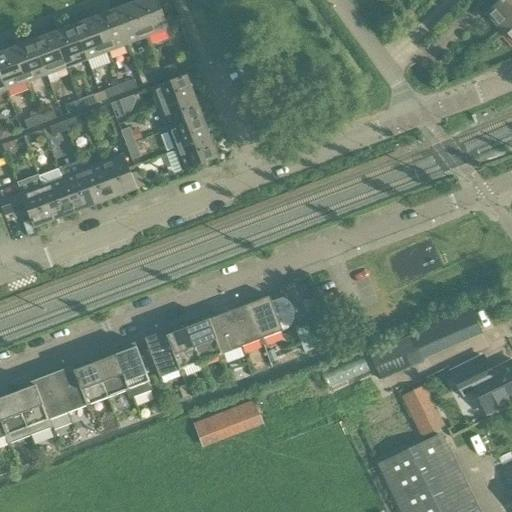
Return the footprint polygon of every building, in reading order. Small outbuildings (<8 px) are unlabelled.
[(157,0),(144,0),(135,4),(148,38),(169,30),(157,0)] [(511,0),(498,0),(484,14),(500,31),(511,19),(511,0)] [(135,4),(114,11),(127,46),(148,38),(135,4)] [(114,11),(94,19),(107,53),(127,46),(114,11)] [(94,19),(74,27),(87,61),(107,53),(94,19)] [(511,19),(500,31),(511,42),(511,19)] [(74,27),(54,34),(67,69),(87,61),(74,27)] [(54,34),(34,42),(46,76),(47,76),(50,83),(59,80),(56,73),(67,69),(54,34)] [(34,42),(14,50),(26,84),(46,76),(34,42)] [(14,50),(0,54),(0,74),(6,91),(26,84),(14,50)] [(174,64),(160,70),(163,79),(178,73),(174,64)] [(163,79),(160,70),(145,75),(148,83),(149,84),(163,79)] [(152,90),(159,110),(193,97),(185,77),(152,90)] [(134,80),(119,85),(122,94),(137,88),(134,80)] [(122,94),(119,85),(105,91),(108,99),(122,94)] [(93,95),(79,101),(82,109),(97,104),(93,95)] [(159,110),(167,130),(201,117),(193,97),(159,110)] [(82,109),(79,101),(65,106),(68,115),(82,109)] [(111,104),(116,119),(125,116),(120,101),(111,104)] [(91,112),(94,121),(109,115),(105,106),(91,112)] [(53,110),(38,116),(42,125),(56,119),(53,110)] [(42,125),(38,116),(24,121),(28,130),(42,125)] [(78,117),(64,122),(67,131),(82,125),(78,117)] [(167,130),(175,150),(208,137),(201,117),(167,130)] [(67,131),(64,122),(50,127),(53,136),(67,131)] [(7,125),(0,127),(0,140),(11,136),(7,125)] [(121,131),(126,145),(135,142),(142,139),(138,129),(131,132),(130,128),(121,131)] [(23,137),(27,146),(41,141),(38,132),(23,137)] [(208,137),(175,150),(183,172),(217,159),(208,137)] [(135,142),(126,145),(132,160),(141,157),(135,142)] [(10,143),(2,146),(5,153),(10,151),(12,148),(10,143)] [(124,156),(103,164),(116,197),(137,189),(131,174),(129,168),(124,156)] [(63,179),(62,179),(75,213),(95,205),(83,172),(79,161),(59,169),(63,179)] [(103,164),(83,172),(95,205),(116,197),(103,164)] [(131,174),(137,189),(145,186),(137,165),(129,168),(131,174)] [(22,195),(0,202),(0,205),(4,217),(12,214),(14,219),(28,214),(34,228),(55,220),(38,175),(17,183),(22,195)] [(38,175),(55,220),(75,213),(62,179),(55,182),(53,178),(44,182),(45,186),(43,187),(38,175)] [(253,297),(245,300),(262,344),(265,343),(263,338),(282,330),(287,327),(290,323),(292,316),(292,310),(290,304),(286,301),(282,298),(270,303),(267,296),(255,301),(253,297)] [(238,307),(227,312),(240,347),(257,340),(260,345),(262,344),(245,300),(237,303),(238,307)] [(412,337),(422,359),(479,334),(470,311),(412,337)] [(213,313),(205,315),(222,360),(225,359),(222,353),(240,347),(227,312),(214,317),(213,313)] [(198,323),(186,327),(200,362),(218,355),(220,361),(222,360),(205,315),(197,319),(198,323)] [(296,331),(304,352),(325,344),(324,340),(330,338),(323,322),(318,324),(317,322),(296,331)] [(172,328),(165,331),(182,375),(184,374),(182,368),(200,362),(186,327),(174,332),(172,328)] [(182,375),(165,331),(157,334),(158,338),(145,343),(158,378),(177,370),(180,376),(182,375)] [(424,362),(422,359),(412,337),(412,335),(408,336),(408,337),(370,354),(382,381),(424,362)] [(120,348),(112,351),(129,395),(131,399),(152,391),(135,347),(122,352),(120,348)] [(106,358),(94,363),(107,397),(125,390),(127,396),(129,395),(112,351),(105,354),(106,358)] [(484,357),(451,373),(463,398),(476,391),(486,413),(511,400),(511,362),(491,373),(484,357)] [(80,363),(72,366),(89,410),(91,409),(89,404),(107,397),(94,363),(82,367),(80,363)] [(66,373),(53,378),(67,412),(85,406),(87,411),(89,410),(72,366),(65,369),(66,373)] [(40,378),(32,381),(50,428),(52,427),(49,419),(67,412),(53,378),(42,382),(40,378)] [(26,388),(13,393),(30,436),(50,428),(32,381),(24,384),(26,388)] [(190,396),(186,385),(179,388),(183,399),(190,396)] [(0,393),(0,418),(10,444),(30,436),(13,393),(2,398),(0,393)] [(430,401),(410,411),(422,436),(442,427),(430,401)] [(263,405),(256,407),(254,402),(203,422),(195,425),(202,444),(227,434),(228,434),(262,422),(259,413),(265,411),(263,405)] [(0,437),(4,436),(7,445),(10,444),(0,418),(0,437)] [(378,464),(400,511),(476,511),(439,434),(378,464)] [(511,492),(511,464),(501,469),(511,492)]
